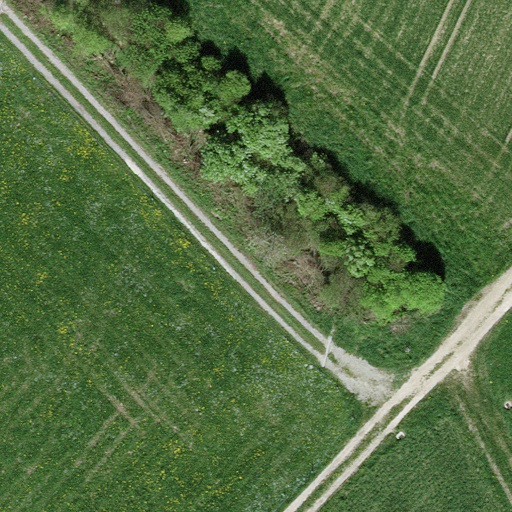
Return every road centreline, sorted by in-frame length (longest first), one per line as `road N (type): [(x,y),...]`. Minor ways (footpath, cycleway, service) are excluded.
road 1 (track): [(392,410),(262,287),(0,10)]
road 2 (track): [(511,285),(297,511)]
